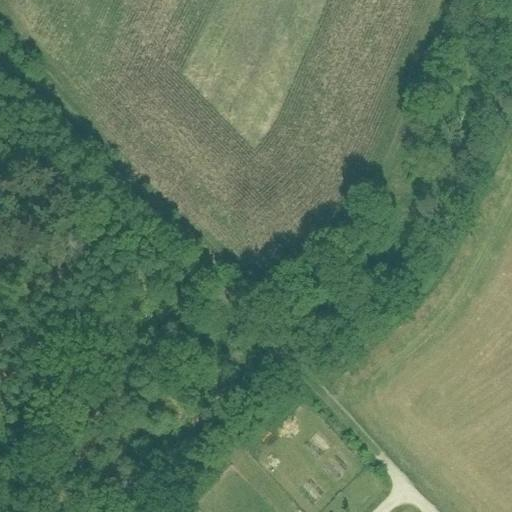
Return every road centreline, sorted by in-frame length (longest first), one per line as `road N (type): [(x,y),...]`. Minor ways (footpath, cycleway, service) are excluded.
road 1 (track): [(287,354),(0,47)]
road 2 (track): [(287,354),(362,262),(430,146),(480,0)]
road 3 (track): [(431,511),(287,354)]
